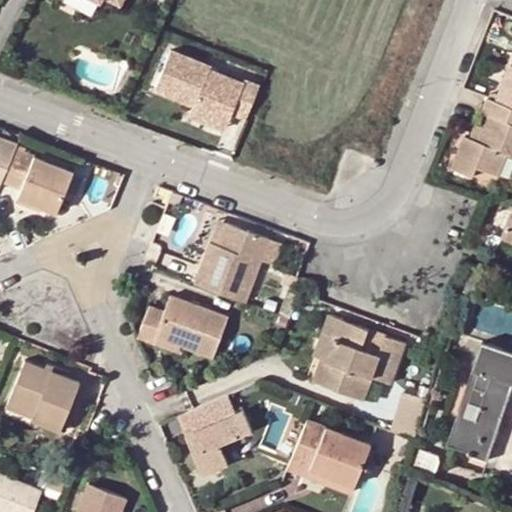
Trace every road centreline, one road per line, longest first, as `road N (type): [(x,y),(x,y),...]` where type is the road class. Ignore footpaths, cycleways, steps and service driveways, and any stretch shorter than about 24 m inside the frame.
road 1 (residential): [(152,155),(325,225),(357,225),(386,212),(467,0)]
road 2 (residential): [(89,255),(180,511)]
road 3 (residential): [(0,97),(152,155)]
